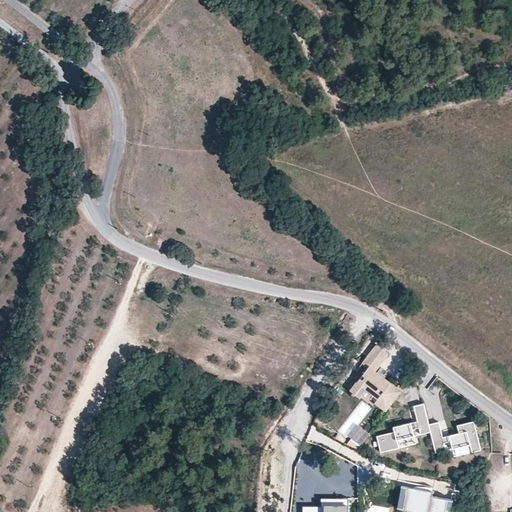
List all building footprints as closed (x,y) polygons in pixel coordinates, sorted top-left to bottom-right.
[(376,344),(362,363),(368,368),(350,391),(352,393),(357,396),(359,398),(366,390),(378,399),(375,403),(386,412),(402,391),(375,371),(389,353),(376,344)] [(393,427),(394,431),(376,436),(380,452),(399,447),(397,439),(414,435),(413,429),(419,427),(420,433),(431,431),(429,424),(424,403),(413,406),(417,421),(393,427)] [(341,404),(339,414),(349,416),(351,406),(341,404)] [(481,449),(474,421),(457,425),(459,433),(443,436),(439,421),(429,424),(431,431),(436,452),(446,450),(444,442),(450,441),(452,448),(470,444),(472,452),(481,449)] [(360,427),(347,444),(357,451),(370,434),(360,427)] [(414,435),(397,439),(399,447),(416,443),(414,435)] [(472,452),(470,444),(452,448),(454,456),(472,452)] [(435,495),(401,490),(398,511),(400,511),(457,511),(458,503),(435,500),(435,495)] [(352,511),(352,499),(322,499),(322,507),(305,507),(305,511),(352,511)]
